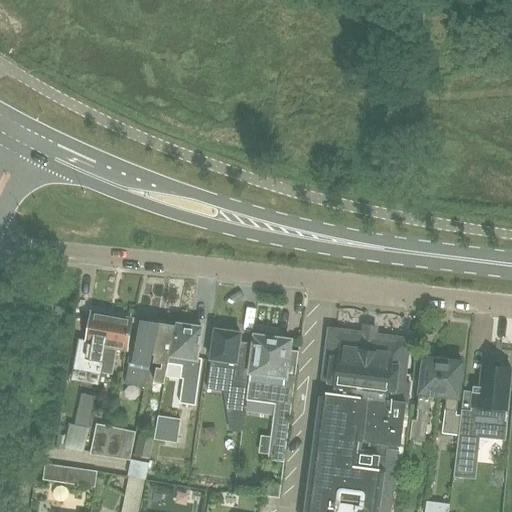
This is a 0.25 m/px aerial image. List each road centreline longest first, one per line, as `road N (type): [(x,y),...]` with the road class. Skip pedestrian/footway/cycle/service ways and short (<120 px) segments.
road 1 (unclassified): [(511,305),(55,252),(0,238)]
road 2 (primary): [(27,140),(125,184),(241,222),(511,266)]
